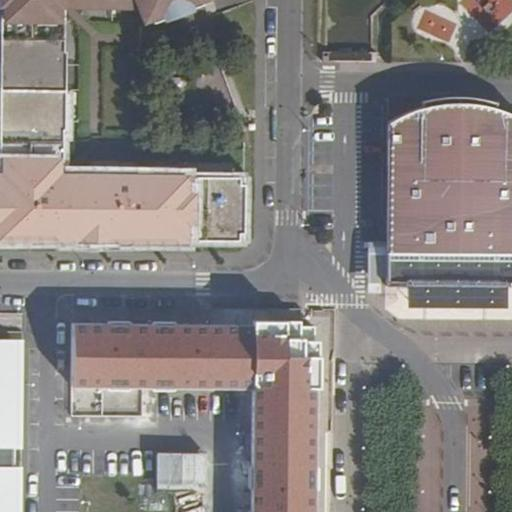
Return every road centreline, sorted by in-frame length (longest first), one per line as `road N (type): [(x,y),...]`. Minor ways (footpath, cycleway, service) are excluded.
road 1 (residential): [(0,283),(262,285),(291,272)]
road 2 (residential): [(287,83),(511,79)]
road 3 (residential): [(362,319),(353,342),(349,511)]
road 4 (residential): [(291,272),(287,83)]
road 5 (unclassified): [(456,511),(456,418),(399,350)]
